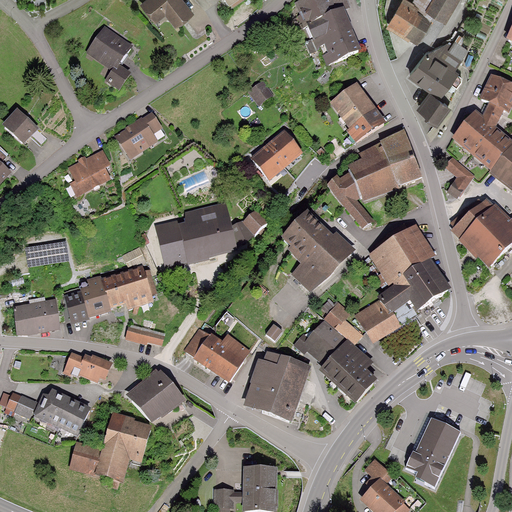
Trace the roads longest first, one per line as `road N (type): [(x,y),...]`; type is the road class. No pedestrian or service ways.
road 1 (residential): [(467,345),(426,156),(379,51),(369,0)]
road 2 (residential): [(0,340),(103,349),(161,366),(330,466)]
road 3 (unknown): [(287,323),(398,223),(486,194),(511,209)]
road 4 (residential): [(89,127),(275,0)]
road 5 (secondary): [(467,345),(437,355),(378,402),(330,466)]
road 6 (residential): [(0,5),(28,31),(89,127)]
road 7 (track): [(417,405),(477,441),(468,511)]
